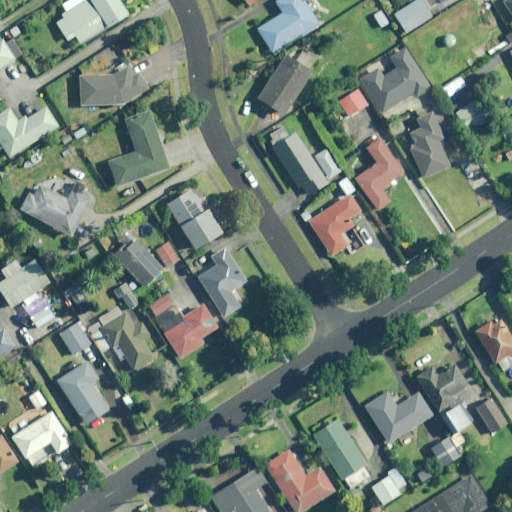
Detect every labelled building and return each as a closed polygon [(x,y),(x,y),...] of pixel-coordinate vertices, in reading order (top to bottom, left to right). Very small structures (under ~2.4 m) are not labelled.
[(115,0),(64,0),(59,4),(63,9),(58,13),(60,15),(51,21),(64,41),(72,36),(77,44),(102,27),(123,12),(115,0)] [(252,28),(268,51),(314,21),(300,0),(270,0),(278,11),(252,28)] [(419,0),(411,0),(389,13),(403,35),(430,18),(419,0)] [(511,23),(507,27),(511,35),(511,0),(500,0),(511,18),(511,23)] [(379,8),(370,14),(379,27),(387,21),(379,8)] [(0,67),(12,60),(0,41),(0,67)] [(479,43),(463,50),(467,61),(484,53),(479,43)] [(428,88),(402,45),(385,55),(393,67),(381,74),(376,66),(357,78),(379,114),(409,95),(411,98),(428,88)] [(281,52),(251,97),(277,114),(307,70),(281,52)] [(75,74),(75,105),(121,105),(145,88),(134,72),(129,76),(121,65),(109,74),(75,74)] [(356,87),(334,101),(344,116),(365,102),(356,87)] [(475,99),(453,112),(467,135),(489,122),(475,99)] [(0,149),(4,157),(53,128),(41,107),(21,119),(20,117),(14,120),(6,106),(0,109),(0,149)] [(146,111),(120,119),(127,142),(123,143),(126,152),(104,159),(113,184),(165,167),(146,111)] [(411,144),(404,147),(418,177),(444,165),(433,142),(441,138),(429,112),(413,119),(417,127),(406,132),(411,144)] [(290,132),(268,146),(295,187),(297,185),(303,194),(322,182),(290,132)] [(371,161),(349,178),(374,210),(386,200),(378,189),(400,171),(374,137),(361,147),(371,161)] [(458,142),(443,150),(452,166),(467,157),(458,142)] [(322,147),(310,156),(327,181),(339,172),(322,147)] [(511,147),(502,153),(506,159),(511,156),(511,147)] [(31,194),(25,191),(16,209),(68,235),(88,194),(66,184),(60,195),(36,183),(31,194)] [(189,186),(161,204),(189,250),(218,232),(189,186)] [(307,208),(298,215),(329,257),(345,244),(337,233),(351,223),(348,220),(358,212),(344,194),(314,216),(307,208)] [(34,232),(26,238),(34,250),(42,245),(34,232)] [(133,236),(111,255),(138,286),(160,267),(133,236)] [(165,240),(152,249),(164,268),(177,260),(165,240)] [(210,263),(191,276),(219,316),(242,301),(233,287),(243,280),(220,246),(206,256),(210,263)] [(202,254),(196,247),(181,258),(187,265),(202,254)] [(0,269),(0,275),(1,278),(0,278),(0,295),(7,306),(46,279),(31,257),(18,266),(14,260),(0,269)] [(126,278),(110,289),(115,296),(117,294),(126,308),(136,302),(129,291),(133,288),(126,278)] [(82,292),(70,298),(75,308),(87,302),(82,292)] [(171,305),(163,294),(146,306),(154,317),(171,305)] [(100,352),(109,346),(118,360),(122,358),(132,371),(152,358),(139,339),(145,335),(137,323),(131,327),(116,303),(95,317),(96,319),(84,328),(100,352)] [(178,321),(159,334),(175,358),(198,342),(196,339),(213,327),(197,303),(176,318),(178,321)] [(47,304),(28,317),(35,327),(54,314),(47,304)] [(487,320),(471,330),(492,364),(504,356),(506,358),(511,353),(511,336),(510,338),(498,318),(489,323),(487,320)] [(73,321),(55,333),(70,355),(88,342),(73,321)] [(94,380),(82,362),(52,381),(80,425),(108,408),(91,382),(94,380)] [(428,363),(410,375),(434,411),(451,400),(447,395),(465,383),(452,363),(435,374),(428,363)] [(43,401),(33,387),(24,394),(34,408),(43,401)] [(385,389),(361,404),(385,442),(430,414),(414,390),(394,403),(385,389)] [(487,396),(471,406),(489,433),(504,422),(487,396)] [(450,402),(435,413),(449,433),(465,422),(450,402)] [(51,453),(66,444),(46,412),(8,435),(21,457),(45,442),(51,453)] [(334,417),(308,433),(337,479),(340,477),(347,489),(367,476),(360,465),(363,463),(334,417)] [(446,436),(459,456),(470,448),(458,428),(446,436)] [(458,455),(445,435),(426,447),(439,467),(458,455)] [(0,440),(0,470),(14,461),(0,440)] [(287,448),(261,464),(291,511),(298,511),(332,491),(317,467),(305,475),(287,448)] [(423,464),(411,471),(420,483),(431,476),(423,464)] [(386,474),(368,487),(381,505),(399,493),(397,489),(406,483),(394,466),(385,472),(386,474)] [(254,467),(207,496),(226,511),(267,511),(252,488),(263,482),(254,467)] [(474,511),(489,502),(469,472),(409,511),(474,511)] [(187,511),(207,511),(199,497),(184,506),(187,511)] [(382,511),(376,502),(366,509),(368,511),(382,511)]
